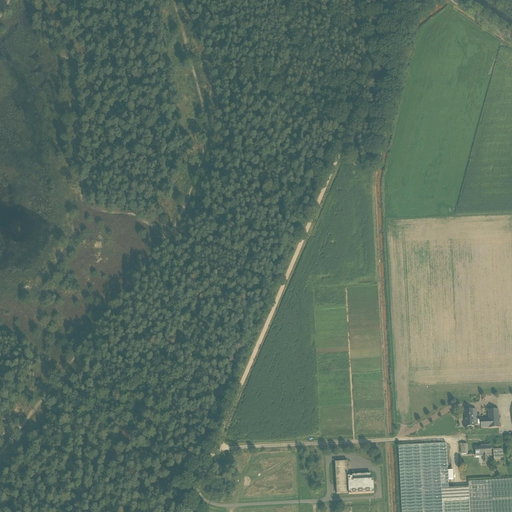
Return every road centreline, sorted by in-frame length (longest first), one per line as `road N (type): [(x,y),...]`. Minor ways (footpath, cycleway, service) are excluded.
road 1 (track): [(188,511),(384,43),(387,0)]
road 2 (track): [(174,0),(208,131),(181,216),(0,453)]
